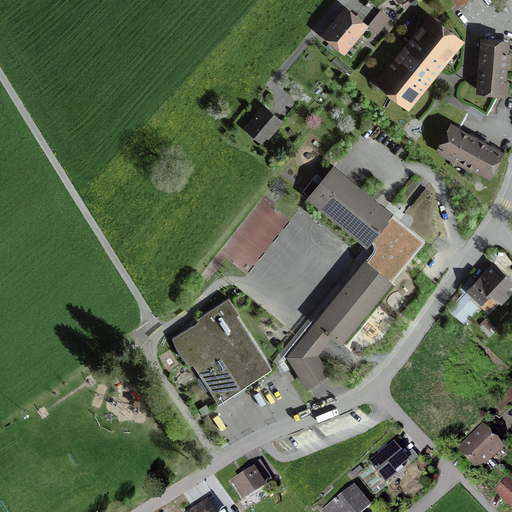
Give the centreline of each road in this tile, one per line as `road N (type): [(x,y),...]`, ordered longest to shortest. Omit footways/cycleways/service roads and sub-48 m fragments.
road 1 (track): [(149,321),(0,75)]
road 2 (residential): [(141,511),(261,439),(373,390)]
road 3 (residential): [(373,390),(494,226)]
